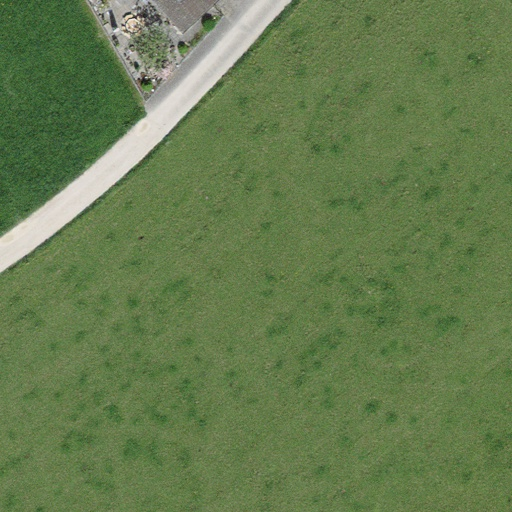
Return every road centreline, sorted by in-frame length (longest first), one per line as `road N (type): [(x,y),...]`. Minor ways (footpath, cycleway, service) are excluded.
road 1 (track): [(152,111),(0,247)]
road 2 (residential): [(257,0),(152,111)]
